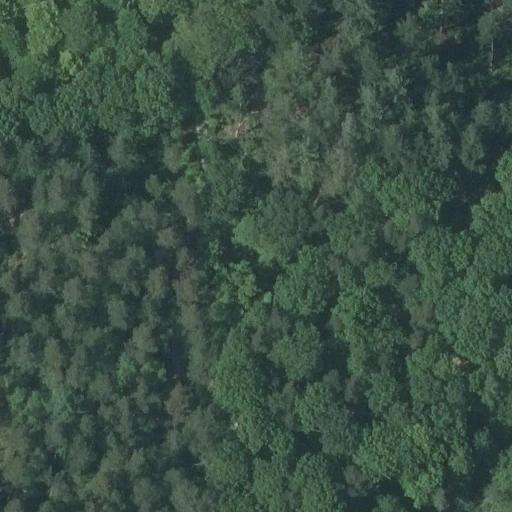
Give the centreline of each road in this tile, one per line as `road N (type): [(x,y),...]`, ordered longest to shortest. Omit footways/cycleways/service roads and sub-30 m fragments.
road 1 (track): [(179,0),(229,301),(224,511)]
road 2 (track): [(220,254),(278,237),(511,212)]
